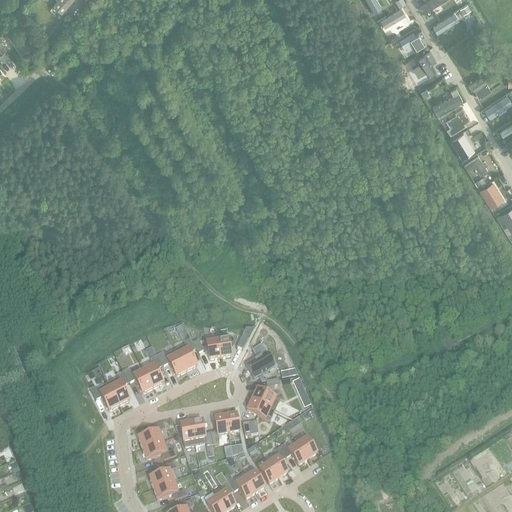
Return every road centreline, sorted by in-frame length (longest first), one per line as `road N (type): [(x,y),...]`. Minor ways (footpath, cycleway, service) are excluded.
road 1 (tertiary): [(72,511),(0,331)]
road 2 (residential): [(140,412),(158,417),(229,405),(237,396),(233,373),(205,377)]
